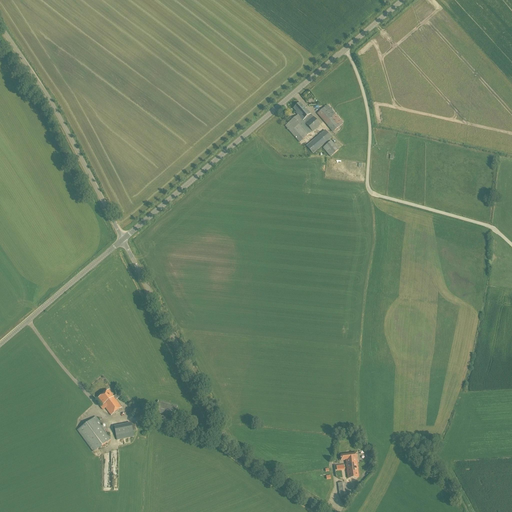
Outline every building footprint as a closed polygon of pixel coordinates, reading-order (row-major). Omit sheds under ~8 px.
[(305,109),(300,103),(293,109),(296,111),(295,112),(298,115),(285,126),(300,143),(312,132),(313,132),(321,125),(313,117),(311,114),(306,108),(305,109)] [(333,132),(343,123),(327,105),(317,114),(333,132)] [(313,154),(332,138),(325,130),(306,146),(313,154)] [(330,157),(339,150),(331,141),(323,148),(330,157)] [(113,397),(109,390),(98,398),(103,404),(100,406),(103,410),(105,408),(111,416),(122,408),(116,400),(120,396),(119,395),(118,393),(113,397)] [(174,418),(177,406),(158,401),(155,413),(174,418)] [(94,452),(111,439),(101,425),(102,424),(96,417),(77,430),(94,452)] [(139,429),(137,422),(131,424),(131,423),(114,426),(117,440),(134,437),(133,431),(136,431),(136,429),(139,429)] [(64,440),(75,434),(73,430),(62,436),(64,440)] [(358,477),(356,459),(357,459),(356,454),(341,456),(341,460),(345,460),(348,479),(358,477)] [(338,488),(339,492),(339,497),(347,496),(346,491),(345,487),(345,483),(338,483),(338,488)]
